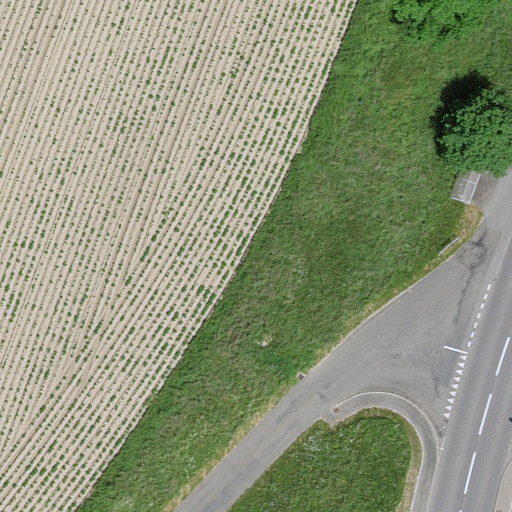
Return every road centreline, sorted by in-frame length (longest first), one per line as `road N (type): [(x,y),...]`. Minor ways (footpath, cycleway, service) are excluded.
road 1 (residential): [(198,511),(341,363),(412,342),(498,361)]
road 2 (secondary): [(498,361),(461,511)]
